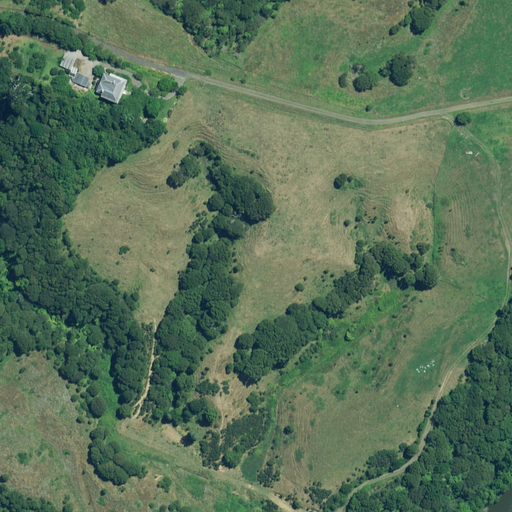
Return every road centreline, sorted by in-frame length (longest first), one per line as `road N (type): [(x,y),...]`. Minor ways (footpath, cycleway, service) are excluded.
road 1 (track): [(511,98),(369,122),(139,61)]
road 2 (unclassified): [(0,11),(74,30),(139,61)]
